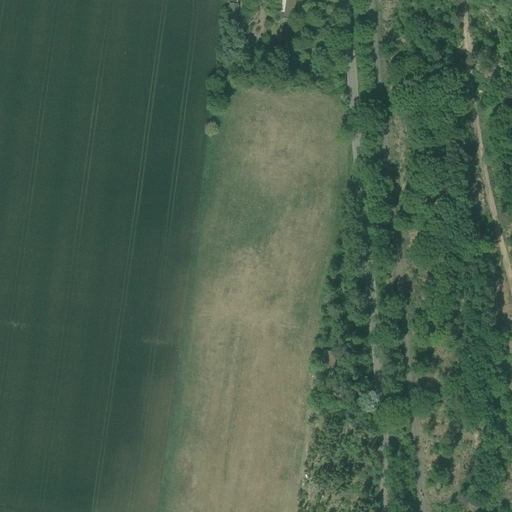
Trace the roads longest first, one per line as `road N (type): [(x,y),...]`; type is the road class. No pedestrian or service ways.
road 1 (unclassified): [(342,0),(384,511)]
road 2 (track): [(463,0),(467,79),(511,287)]
